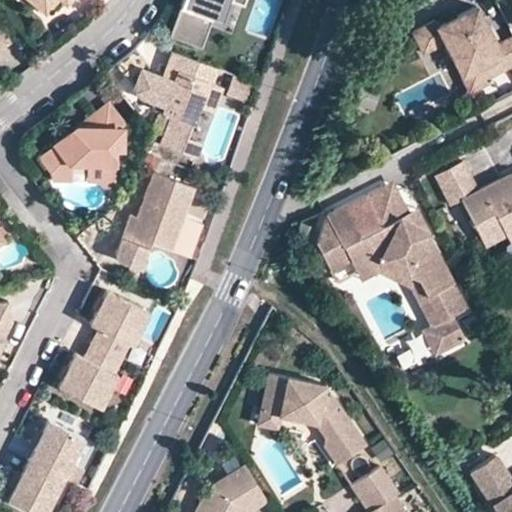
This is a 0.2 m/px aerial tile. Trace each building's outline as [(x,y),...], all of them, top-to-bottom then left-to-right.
[(31,0),(46,12),(56,0),(31,0)] [(228,0),(181,0),(170,32),(202,44),(212,15),(222,19),(228,0)] [(495,40),(489,28),(478,7),(439,26),(436,20),(414,31),(424,52),(446,42),(462,75),(486,64),(492,76),(511,67),(511,68),(511,38),(497,45),(495,40)] [(0,46),(10,38),(0,25),(0,46)] [(499,38),(493,26),(489,28),(495,40),(499,38)] [(161,68),(146,62),(133,44),(113,59),(127,77),(126,80),(139,92),(155,97),(152,106),(171,113),(160,142),(198,156),(203,141),(187,135),(192,121),(198,105),(213,110),(222,84),(212,81),(168,64),(163,62),(161,68)] [(217,66),(173,50),(168,64),(212,81),(217,66)] [(492,76),(486,64),(462,75),(470,92),(494,80),(492,76)] [(244,97),(251,79),(232,72),(225,89),(244,97)] [(126,122),(109,99),(75,125),(81,133),(88,127),(89,123),(98,116),(106,127),(121,127),(126,122)] [(121,127),(106,127),(98,116),(89,123),(88,127),(81,133),(75,125),(40,153),(54,171),(73,171),(73,163),(88,163),(89,175),(116,175),(115,149),(121,149),(121,127)] [(511,170),(503,175),(500,170),(474,183),(460,155),(432,169),(447,200),(458,194),(478,232),(499,221),(501,224),(511,218),(511,170)] [(511,163),(500,170),(503,175),(511,170),(511,163)] [(195,185),(155,170),(138,215),(131,213),(122,236),(149,246),(151,241),(171,249),(178,230),(195,185)] [(73,171),(54,171),(54,181),(74,181),(73,171)] [(116,175),(89,175),(89,181),(101,181),(106,186),(116,186),(116,175)] [(412,219),(406,206),(397,186),(379,179),(362,188),(378,220),(356,231),(342,199),(322,209),(312,234),(325,263),(346,251),(352,265),(374,254),(418,273),(438,315),(439,314),(450,309),(462,302),(435,245),(421,239),(426,226),(425,223),(412,219)] [(415,201),(406,206),(412,219),(425,223),(415,201)] [(511,218),(501,224),(503,230),(508,238),(511,235),(511,218)] [(501,224),(499,221),(478,232),(482,240),(503,230),(501,224)] [(185,254),(192,237),(192,235),(178,230),(171,249),(185,254)] [(149,246),(122,236),(117,250),(118,252),(118,254),(119,256),(120,258),(122,260),(132,264),(142,267),(149,246)] [(427,320),(438,315),(418,273),(374,254),(352,265),(357,274),(371,266),(409,283),(427,320)] [(136,284),(142,267),(132,264),(128,279),(136,284)] [(149,309),(107,288),(90,321),(99,325),(91,340),(122,355),(129,341),(119,336),(126,323),(139,330),(149,309)] [(0,342),(12,319),(7,297),(0,298),(0,342)] [(461,332),(450,309),(439,314),(438,315),(427,320),(419,324),(431,348),(461,332)] [(139,330),(126,323),(119,336),(129,341),(132,343),(139,330)] [(418,332),(390,346),(399,364),(427,350),(418,332)] [(122,355),(91,340),(84,354),(75,350),(58,383),(100,404),(111,384),(98,377),(105,364),(114,369),(122,355)] [(114,369),(105,364),(98,377),(111,384),(117,371),(114,369)] [(271,366),(264,400),(283,404),(282,408),(320,417),(321,410),(330,413),(327,427),(325,434),(340,456),(368,437),(339,392),(326,389),(327,379),(271,366)] [(283,404),(264,400),(260,417),(278,422),(282,408),(283,404)] [(321,410),(320,417),(327,427),(330,413),(321,410)] [(40,444),(32,459),(63,475),(84,435),(48,417),(42,429),(35,442),(40,444)] [(37,426),(30,440),(35,442),(42,429),(37,426)] [(28,457),(32,459),(40,444),(35,442),(28,457)] [(511,511),(511,477),(496,455),(470,471),(497,511),(511,511)] [(25,474),(32,459),(28,457),(20,472),(25,474)] [(249,511),(253,505),(270,493),(248,457),(212,479),(194,511),(249,511)] [(44,511),(63,475),(32,459),(25,474),(20,472),(14,485),(7,497),(36,511),(44,511)] [(373,504),(398,488),(402,486),(384,460),(356,478),(373,504)] [(20,472),(15,469),(8,482),(14,485),(20,472)] [(398,488),(373,504),(359,511),(418,511),(416,508),(412,509),(398,488)]
